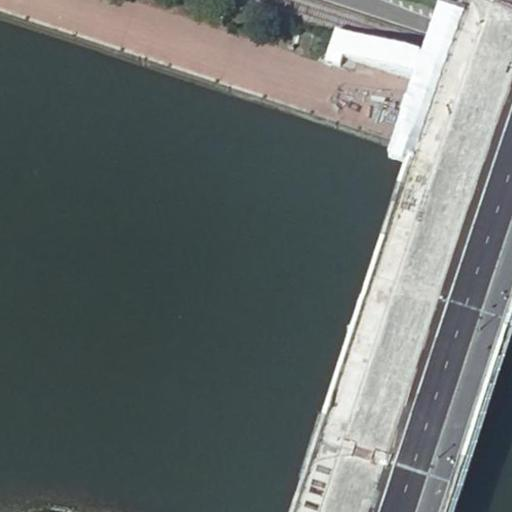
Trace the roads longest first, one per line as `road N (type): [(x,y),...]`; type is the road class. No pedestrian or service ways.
road 1 (secondary): [(511,0),(342,511)]
road 2 (secondary): [(402,511),(511,167)]
road 3 (primary): [(366,0),(511,49)]
